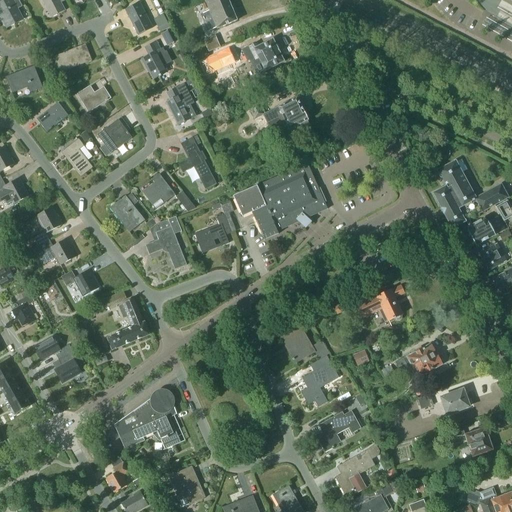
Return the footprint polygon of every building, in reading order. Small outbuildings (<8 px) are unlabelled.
[(17,9),(22,6),(18,0),(16,0),(13,1),(12,0),(5,0),(0,3),(0,15),(6,28),(23,19),(17,9)] [(41,0),(51,18),(65,11),(60,0),(59,0),(41,0)] [(201,14),(208,31),(210,37),(204,40),(208,52),(220,47),(213,29),(217,28),(217,29),(237,21),(228,0),(205,0),(209,10),(201,14)] [(139,35),(153,28),(139,2),(125,10),(139,35)] [(161,23),(157,25),(161,32),(170,27),(166,20),(163,14),(158,17),(161,23)] [(161,34),(167,46),(177,41),(171,29),(161,34)] [(265,72),(285,62),(273,39),(255,49),(253,45),(242,50),(247,62),(250,60),(258,76),(260,75),(260,76),(266,74),(265,72)] [(168,72),(164,65),(172,61),(166,51),(165,52),(163,48),(161,49),(157,42),(145,48),(149,55),(142,59),(147,67),(148,67),(154,79),(168,72)] [(86,45),(76,48),(56,57),(61,71),(91,59),(86,45)] [(242,60),(234,45),(200,62),(200,63),(202,62),(209,76),(207,77),(208,77),(219,72),(219,71),(217,72),(219,66),(226,62),(232,64),(230,65),(231,65),(242,60)] [(5,78),(12,93),(28,87),(30,93),(42,88),(33,66),(5,78)] [(184,79),(188,85),(194,82),(191,75),(184,79)] [(192,119),(186,108),(194,104),(184,84),(167,93),(171,100),(166,103),(178,126),(192,119)] [(89,113),(111,98),(104,87),(95,93),(90,86),(77,94),(89,113)] [(308,121),(310,117),(307,113),(304,112),(297,98),(266,114),(260,103),(249,108),(255,120),(264,116),(271,130),(286,122),(290,131),(301,125),(303,129),(309,126),(307,122),(309,121),(308,121)] [(63,120),(68,116),(58,103),(37,119),(47,133),(57,124),(55,121),(60,117),(63,120)] [(211,114),(208,108),(202,111),(205,117),(211,114)] [(111,153),(132,138),(118,120),(98,135),(111,153)] [(201,153),(197,145),(201,143),(197,136),(193,138),(181,144),(184,150),(186,149),(191,157),(178,164),(182,173),(195,166),(208,190),(217,185),(205,161),(207,160),(202,152),(201,153)] [(81,176),(92,168),(78,150),(83,146),(79,140),(65,151),(69,157),(67,159),(81,176)] [(0,180),(2,179),(0,175),(0,172),(15,164),(5,147),(0,149),(0,180)] [(466,220),(508,197),(501,185),(475,198),(456,161),(438,171),(446,187),(433,193),(452,229),(467,222),(466,220)] [(252,213),(256,223),(254,224),(257,229),(259,228),(264,240),(266,240),(279,234),(277,230),(299,220),(305,225),(308,221),(304,217),(327,207),(307,163),(233,196),(242,217),(252,213)] [(165,203),(175,195),(159,174),(152,180),(155,183),(143,193),(152,205),(161,199),(165,203)] [(6,186),(2,179),(0,180),(0,202),(3,201),(5,206),(7,207),(13,204),(13,205),(29,196),(19,179),(6,186)] [(176,196),(188,211),(195,209),(182,191),(176,196)] [(130,233),(145,221),(126,196),(110,208),(130,233)] [(220,202),(231,232),(232,232),(236,231),(229,213),(234,211),(229,199),(220,202)] [(511,208),(508,201),(496,208),(504,221),(511,216),(511,208)] [(39,246),(50,240),(46,234),(62,225),(52,207),(37,216),(45,231),(34,237),(39,245),(39,246)] [(217,218),(220,225),(195,234),(203,254),(229,244),(226,236),(232,233),(225,214),(217,218)] [(149,255),(162,249),(170,252),(177,269),(186,266),(174,235),(182,232),(176,217),(157,224),(150,230),(155,242),(145,246),(149,255)] [(495,235),(505,230),(498,217),(487,222),(485,218),(467,228),(469,231),(468,232),(476,246),(496,235),(495,235)] [(153,219),(146,224),(149,229),(156,223),(153,219)] [(511,236),(508,230),(499,235),(504,243),(511,238),(511,236)] [(53,247),(50,240),(39,246),(39,245),(35,248),(44,263),(56,257),(61,266),(77,257),(67,239),(53,247)] [(489,271),(506,262),(497,244),(480,253),(489,271)] [(12,273),(18,270),(12,259),(1,264),(3,268),(0,270),(0,286),(2,286),(2,287),(16,280),(12,273)] [(499,290),(511,283),(511,268),(493,279),(499,290)] [(83,297),(99,289),(89,271),(76,278),(72,271),(61,277),(67,287),(75,282),(83,297)] [(388,321),(393,319),(394,318),(396,320),(399,320),(401,318),(401,315),(402,315),(394,297),(403,293),(400,287),(377,297),(376,295),(356,304),(362,317),(379,310),(382,317),(385,315),(388,321)] [(116,304),(131,296),(128,289),(112,297),(116,304)] [(14,317),(16,318),(17,319),(18,318),(23,327),(28,324),(30,325),(37,321),(29,306),(34,303),(29,295),(18,302),(20,307),(13,311),(13,312),(12,314),(14,317)] [(97,304),(100,311),(112,306),(108,298),(104,300),(104,301),(97,304)] [(143,323),(139,312),(133,299),(122,304),(123,305),(119,306),(124,318),(127,317),(132,328),(107,338),(112,350),(150,335),(144,323),(143,323)] [(334,307),(337,314),(354,306),(351,299),(334,307)] [(319,360),(329,354),(322,341),(312,347),(300,325),(279,336),(295,364),(315,353),(319,360)] [(55,354),(59,361),(73,353),(69,346),(61,351),(53,337),(34,348),(42,362),(55,354)] [(407,357),(411,364),(414,362),(415,364),(436,353),(434,350),(434,347),(433,345),(432,346),(431,344),(422,349),(421,347),(415,350),(416,352),(407,357)] [(353,355),(357,366),(369,361),(365,350),(353,355)] [(76,357),(73,353),(59,361),(62,366),(55,370),(63,384),(82,373),(78,367),(85,364),(80,355),(76,357)] [(438,357),(436,353),(415,364),(414,362),(411,364),(418,377),(427,372),(428,375),(435,371),(433,369),(442,364),(441,363),(441,360),(440,357),(438,357)] [(5,362),(0,364),(0,379),(11,373),(5,362)] [(320,388),(332,382),(323,366),(303,378),(308,387),(301,391),(308,404),(324,396),(320,388)] [(11,373),(0,379),(0,386),(3,392),(17,384),(11,373)] [(17,384),(3,392),(9,403),(23,395),(17,384)] [(415,391),(418,396),(425,392),(422,387),(415,391)] [(447,414),(468,406),(461,389),(441,397),(447,414)] [(170,417),(174,415),(177,414),(172,400),(171,399),(170,396),(167,394),(163,393),(160,393),(159,394),(158,395),(158,396),(154,399),(153,397),(113,425),(114,425),(125,449),(145,440),(144,438),(153,434),(159,440),(161,440),(165,450),(181,443),(170,417)] [(23,395),(9,403),(15,414),(30,406),(23,395)] [(356,398),(360,406),(365,403),(361,395),(356,398)] [(421,410),(433,405),(430,395),(417,399),(421,410)] [(351,411),(344,415),(343,413),(320,425),(324,432),(316,436),(325,453),(335,448),(334,446),(342,442),(337,434),(350,427),(353,433),(361,428),(351,411)] [(467,444),(489,438),(485,427),(464,434),(463,429),(446,435),(450,446),(466,440),(467,444)] [(493,450),(489,438),(467,444),(472,458),(493,450)] [(345,495),(355,489),(357,493),(367,487),(360,475),(376,466),(372,460),(379,456),(380,452),(376,444),(370,448),(370,449),(338,467),(342,474),(335,478),(345,495)] [(114,492),(127,484),(124,478),(125,477),(123,475),(129,472),(123,463),(114,469),(116,473),(107,479),(114,492)] [(182,507),(205,497),(192,466),(168,476),(182,507)] [(389,479),(396,475),(393,469),(386,473),(389,479)] [(473,474),(477,483),(490,478),(487,469),(473,474)] [(412,474),(402,477),(404,484),(414,481),(412,474)] [(140,478),(133,481),(135,486),(142,482),(140,478)] [(380,487),(386,496),(399,489),(394,479),(380,487)] [(417,492),(426,490),(424,482),(415,485),(417,492)] [(304,511),(289,486),(272,495),(282,511),(304,511)] [(384,511),(389,509),(383,498),(386,496),(380,487),(367,494),(371,502),(367,504),(366,503),(353,510),(354,511),(384,511)] [(475,504),(479,502),(483,511),(511,511),(511,491),(497,497),(493,487),(479,493),(476,491),(475,493),(466,490),(462,499),(475,504)] [(32,491),(24,494),(28,505),(35,502),(32,491)] [(135,511),(136,511),(148,506),(140,491),(133,495),(134,497),(121,504),(125,511),(132,511),(134,511),(135,511)] [(222,507),(224,511),(258,511),(252,496),(222,507)]
